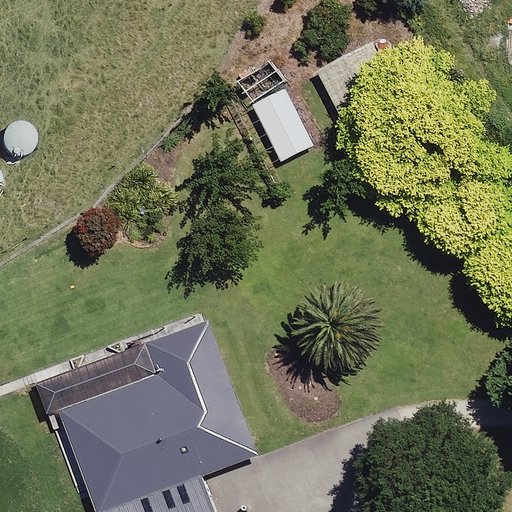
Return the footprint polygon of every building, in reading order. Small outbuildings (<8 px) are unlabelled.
[(511,5),(509,0),(475,0),(495,34),(511,24),(511,5)] [(376,42),(320,69),(348,127),(404,100),(376,42)] [(316,144),(287,90),(254,107),(283,162),(316,144)] [(1,122),(0,125),(0,143),(1,146),(3,149),(6,153),(10,155),(13,157),(17,158),(22,159),(26,159),(30,158),(34,156),(38,154),(41,151),(43,148),(45,144),(47,140),(47,135),(47,131),(46,127),(44,123),(42,119),(39,116),(36,114),(32,112),(28,111),(24,110),(19,110),(15,111),(11,113),(8,115),(5,118),(2,121),(1,122)] [(146,338),(26,385),(75,511),(81,511),(99,505),(101,511),(217,511),(204,476),(261,454),(207,315),(146,338)]
